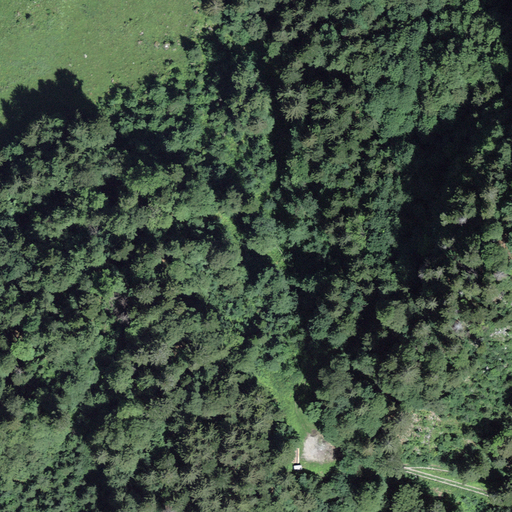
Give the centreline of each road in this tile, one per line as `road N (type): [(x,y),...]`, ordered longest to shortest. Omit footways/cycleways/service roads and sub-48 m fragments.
road 1 (track): [(511,501),(343,453),(301,423),(294,404),(301,379),(363,321),(404,258),(437,0)]
road 2 (track): [(392,467),(511,483)]
